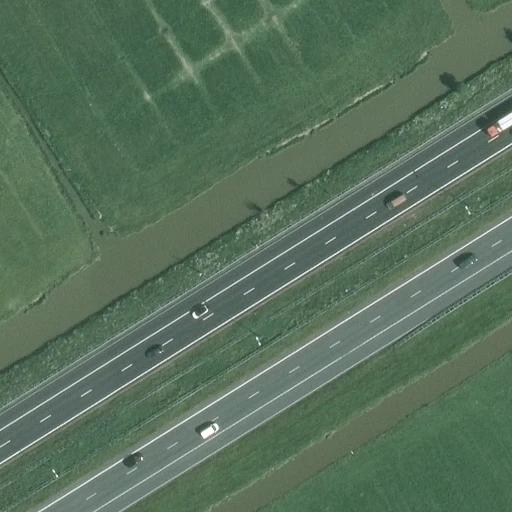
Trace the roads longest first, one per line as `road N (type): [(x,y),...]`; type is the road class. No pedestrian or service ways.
road 1 (motorway): [(511,128),(0,447)]
road 2 (motorway): [(83,511),(511,244)]
